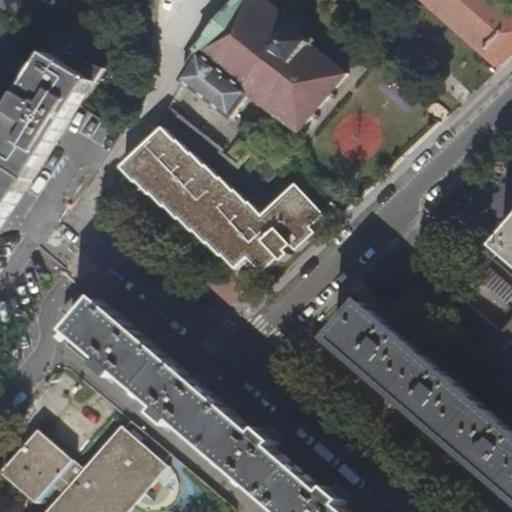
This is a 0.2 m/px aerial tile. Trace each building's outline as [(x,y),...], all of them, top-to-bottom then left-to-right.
[(200,54),(252,95),(260,101),(259,103),(262,105),(264,104),(276,114),(275,116),(278,117),(279,116),(301,133),(315,115),(317,117),(319,115),(317,113),(332,95),(334,97),(336,95),(334,93),(350,74),(332,60),(334,57),(330,53),(327,56),(318,48),(319,47),(317,45),(318,43),(314,39),(312,41),(307,37),(307,35),(308,33),(307,30),(306,28),(308,25),(300,19),(297,22),(286,13),(288,10),(285,8),(283,11),(272,2),(273,0),(243,0),(236,9),(235,7),(211,37),(212,38),(203,49),(202,47),(200,50),(201,52),(200,54)] [(430,0),(504,66),(511,58),(511,2),(509,0),(430,0)] [(200,54),(200,53),(196,59),(183,80),(234,119),(252,95),(200,54)] [(50,63),(12,124),(0,142),(0,236),(4,230),(11,220),(103,74),(73,57),(71,61),(67,59),(61,69),(50,63)] [(165,128),(128,170),(139,183),(141,182),(154,195),(156,194),(169,208),(170,207),(183,220),(184,219),(196,232),(198,231),(211,245),(212,243),(225,257),(227,255),(240,269),(252,258),(267,273),(282,259),(286,263),(294,256),(290,252),(295,247),(300,252),(319,234),(315,229),(328,216),(302,188),(271,218),(267,215),(265,216),(252,203),(250,204),(238,190),(236,192),(223,179),(222,180),(209,166),(207,167),(195,154),(194,155),(180,141),(179,142),(165,128)] [(240,142),(228,157),(239,166),(252,150),(240,142)] [(511,235),(502,248),(511,255),(511,235)] [(80,325),(98,305),(81,291),(64,312),(80,325)] [(98,305),(80,325),(74,332),(107,361),(103,366),(115,376),(118,379),(123,374),(161,406),(164,409),(160,414),(173,426),(176,428),(180,423),(283,511),(351,511),(346,507),(351,501),(343,495),(335,488),(330,494),(278,448),(283,442),(275,436),(267,429),(262,435),(191,374),(103,299),(98,305)] [(376,374),(372,379),(426,426),(511,498),(511,427),(368,304),(336,341),(376,374)] [(30,445),(19,458),(7,473),(41,502),(54,487),(65,495),(50,511),(119,511),(164,461),(169,465),(170,464),(124,424),(88,468),(43,430),(30,445)] [(287,440),(306,449),(313,435),(295,426),(287,440)] [(19,458),(30,445),(25,440),(21,437),(13,453),(19,458)] [(119,511),(128,511),(169,465),(164,461),(119,511)]
